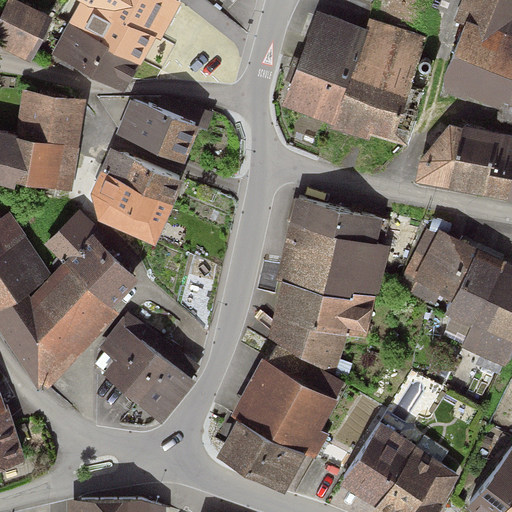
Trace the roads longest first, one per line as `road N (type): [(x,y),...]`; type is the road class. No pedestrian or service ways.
road 1 (tertiary): [(261,193),(226,343),(162,461)]
road 2 (residential): [(266,164),(511,213)]
road 3 (residential): [(84,87),(112,133),(261,193)]
road 4 (residential): [(255,93),(84,87)]
road 5 (tertiary): [(162,461),(302,511)]
